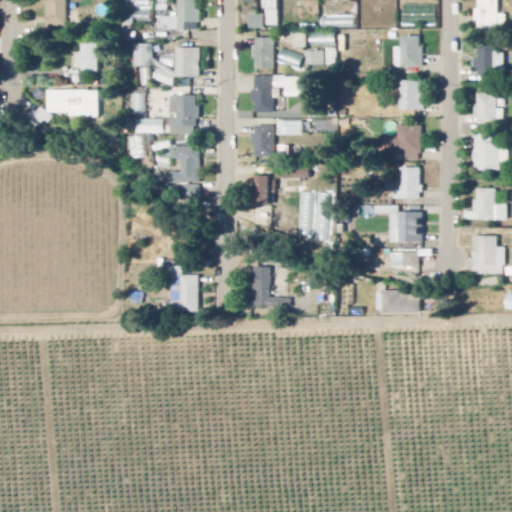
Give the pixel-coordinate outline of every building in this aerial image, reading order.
[(69,0),(50,0),(51,30),(70,30),(69,0)] [(506,29),(506,15),(498,15),(498,0),(478,0),(478,9),(476,9),(475,29),(506,29)] [(201,33),(202,2),(181,1),(181,19),(161,19),(160,32),(201,33)] [(268,17),(253,16),(253,31),(268,32),(268,17)] [(395,69),(424,69),(424,48),(421,48),(421,39),(401,38),(401,49),(395,49),(395,69)] [(278,40),(256,41),(257,61),(259,61),(259,72),(279,71),(278,40)] [(102,46),(85,47),(86,74),(102,74),(102,46)] [(155,47),(137,47),(137,69),(155,69),(155,47)] [(476,48),(477,77),(504,76),(503,47),(476,48)] [(179,79),(203,80),(204,51),(179,50),(179,79)] [(309,67),(327,67),(327,54),(308,54),(309,67)] [(312,79),(258,79),(258,116),(278,116),(278,91),(291,91),(291,99),(313,99),(312,79)] [(425,83),(400,83),(400,112),(425,113),(425,83)] [(51,93),(51,118),(102,117),(102,92),(51,93)] [(504,100),(497,100),(497,95),(476,96),(476,125),(504,124),(504,100)] [(203,99),(175,98),(174,137),(199,137),(199,122),(202,123),(203,99)] [(305,124),(281,124),(282,138),(306,138),(305,124)] [(422,162),(423,128),(399,127),(399,139),(388,139),(388,156),(403,156),(403,162),(422,162)] [(257,159),(278,159),(278,129),(258,128),(257,159)] [(501,173),(501,164),(509,164),(509,146),(493,145),(493,137),(476,136),(475,172),(501,173)] [(175,161),(186,161),(186,175),(175,175),(175,185),(204,186),(204,150),(176,149),(175,161)] [(278,179),(261,180),(261,205),(279,205),(278,179)] [(203,187),(184,187),(185,203),(204,202),(203,187)] [(498,191),(477,191),(476,214),(467,213),(467,222),(509,223),(509,206),(497,206),(498,191)] [(391,216),(392,245),(425,244),(424,214),(400,214),(400,207),(375,208),(376,216),(391,216)] [(499,239),(474,239),(474,276),(507,277),(507,249),(499,249),(499,239)] [(203,315),(203,279),(187,278),(187,270),(175,269),(175,314),(203,315)] [(256,310),(292,309),(292,300),(272,300),(272,270),(256,270),(256,310)] [(402,293),(384,293),(384,315),(421,315),(421,296),(402,297),(402,293)]
